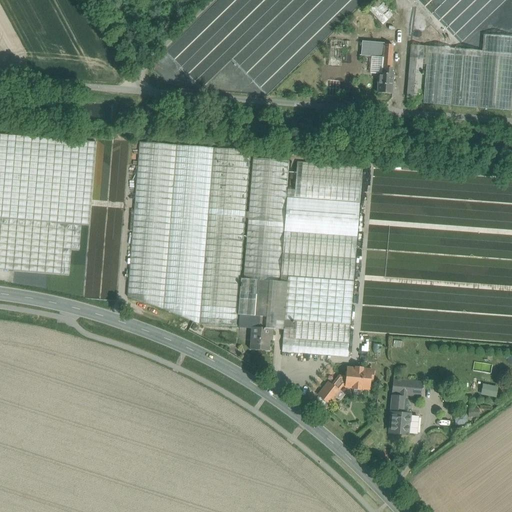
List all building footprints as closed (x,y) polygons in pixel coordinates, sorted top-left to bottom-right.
[(381,1),(370,11),(383,25),(394,15),(381,1)] [(459,44),(496,9),(431,9),(431,15),(459,44)] [(483,51),(424,46),(422,64),(426,65),(423,104),(511,111),(511,99),(511,37),(485,35),(483,51)] [(343,41),(330,40),(326,96),(339,97),(343,41)] [(384,45),(362,43),(361,56),(371,57),(383,58),(384,45)] [(393,45),(384,45),(383,58),(382,61),(391,62),(393,45)] [(424,46),(410,45),(406,98),(419,99),(421,75),(423,75),(423,72),(422,72),(422,64),(424,46)] [(378,74),(381,74),(382,61),(383,58),(371,57),(370,73),(378,74)] [(391,62),(382,61),(381,74),(378,74),(377,93),(392,94),(393,72),(391,72),(391,62)] [(95,142),(0,134),(0,218),(81,225),(89,225),(95,142)] [(176,145),(139,142),(127,297),(163,309),(176,145)] [(213,148),(176,145),(163,309),(200,325),(213,148)] [(250,151),(213,148),(200,325),(236,327),(237,315),(238,306),(245,218),(245,212),(250,151)] [(252,158),(286,161),(287,155),(253,152),(252,158)] [(242,294),(256,295),(257,295),(258,281),(279,282),(287,190),(289,161),(286,161),(252,158),(248,213),(248,218),(243,285),(241,284),(240,287),(242,288),(242,294)] [(363,167),(297,162),(295,190),(294,198),(360,203),(363,167)] [(279,282),(258,281),(257,295),(256,295),(255,316),(265,317),(264,329),(272,329),(283,330),(284,323),(284,320),(287,279),(288,276),(291,235),(291,231),(293,204),(294,198),(295,190),(287,190),(279,282)] [(359,209),(293,204),(291,231),(357,236),(359,209)] [(81,225),(0,218),(0,269),(68,275),(71,250),(79,250),(81,225)] [(357,240),(291,235),(288,276),(353,281),(357,240)] [(353,284),(287,279),(284,320),(350,325),(353,284)] [(256,295),(242,294),(241,306),(241,315),(241,316),(254,317),(254,316),(255,316),(256,295)] [(241,316),(240,316),(239,328),(253,329),(251,350),(250,350),(269,351),(270,336),(271,336),(272,329),(264,329),(265,317),(255,316),(254,316),(254,317),(241,316)] [(294,323),(284,323),(283,330),(282,352),(292,353),(293,339),(293,337),(294,323)] [(350,327),(294,323),(293,337),(349,341),(350,327)] [(348,343),(293,339),(292,353),(347,357),(348,343)] [(339,377),(332,386),(338,391),(343,385),(346,385),(346,387),(353,388),(353,395),(360,395),(361,388),(369,389),(370,381),(372,381),(373,371),(347,369),(346,377),(339,377)] [(482,369),(477,388),(486,390),(492,372),(482,369)] [(420,383),(402,381),(402,382),(394,381),(393,393),(401,394),(401,398),(405,398),(405,394),(419,396),(420,383)] [(328,383),(318,396),(329,404),(339,391),(338,391),(332,386),(328,383)] [(401,398),(392,397),(390,416),(392,416),(390,433),(415,435),(417,433),(419,418),(417,416),(403,415),(405,398),(401,398)] [(468,409),(468,417),(480,416),(479,408),(468,409)]
